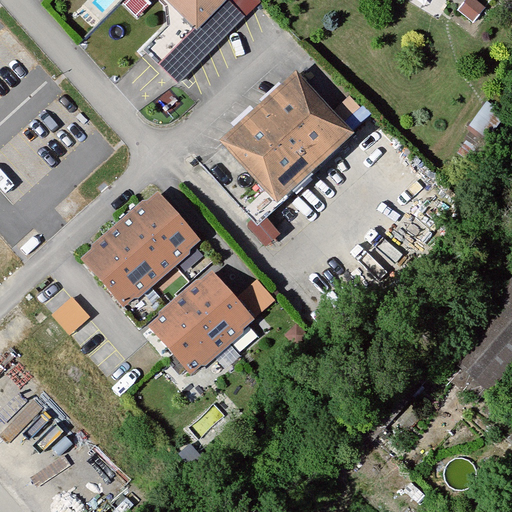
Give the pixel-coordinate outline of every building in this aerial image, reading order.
[(220,2),(217,0),(156,0),(195,38),(225,7),(220,2)] [(251,0),(221,0),(220,2),(225,7),(242,23),(258,6),(251,0)] [(349,138),(301,84),(228,148),(276,202),(349,138)] [(157,200),(79,265),(119,313),(197,248),(157,200)] [(252,224),(261,245),(282,237),(273,216),(252,224)] [(252,327),(209,277),(149,328),(193,378),(252,327)] [(511,373),(511,278),(445,358),(492,397),(511,373)] [(73,295),(52,312),(71,335),(92,318),(73,295)] [(0,413),(38,380),(8,347),(0,354),(0,413)]
